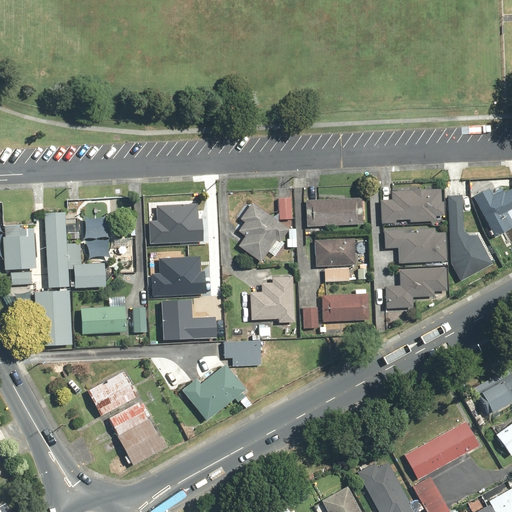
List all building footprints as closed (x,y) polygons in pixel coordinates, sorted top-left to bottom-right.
[(491,187),(472,197),(495,241),(501,238),(505,246),(511,242),(511,189),(505,193),(503,189),(494,193),(491,187)] [(391,199),(380,199),(381,224),(396,223),(396,220),(409,219),(409,223),(439,222),(439,217),(443,217),(443,202),(441,202),(441,190),(391,191),(391,199)] [(447,196),(448,258),(460,277),(491,260),(477,234),(467,234),(462,229),(460,194),(447,196)] [(361,197),(303,200),(304,226),(362,223),(361,197)] [(292,199),(278,198),(278,219),(292,219),(292,199)] [(87,214),(86,199),(65,200),(65,211),(66,233),(79,232),(78,214),(87,214)] [(149,219),(150,242),(203,239),(202,218),(197,218),(196,202),(156,204),(157,219),(149,219)] [(230,209),(241,217),(239,219),(244,222),(237,231),(245,236),(238,246),(260,262),(276,239),(279,242),(288,229),(251,203),(245,211),(234,204),(230,209)] [(79,243),(67,244),(66,233),(65,214),(65,211),(45,211),(46,286),(68,286),(68,270),(73,270),(73,287),(106,287),(105,262),(79,263),(79,243)] [(434,228),(383,229),(383,248),(398,248),(398,262),(445,262),(445,232),(434,232),(434,228)] [(296,229),(289,229),(289,239),(286,239),(286,247),(295,248),(296,229)] [(34,235),(2,236),(3,270),(35,269),(34,235)] [(353,238),(313,240),(314,266),(354,265),(353,238)] [(151,273),(153,296),(205,293),(204,272),(200,272),(199,256),(159,258),(160,273),(151,273)] [(348,268),(323,268),(324,282),(348,281),(348,268)] [(369,269),(357,269),(357,280),(369,280),(369,269)] [(399,286),(385,286),(385,309),(412,309),(412,297),(433,298),(433,291),(444,291),(444,269),(399,269),(399,286)] [(30,271),(10,273),(11,285),(31,283),(30,271)] [(260,291),(250,291),(249,319),(277,320),(277,322),(293,322),(294,276),(272,276),(271,282),(260,282),(260,291)] [(71,343),(68,290),(33,292),(35,345),(71,343)] [(347,295),(321,295),(321,321),(370,321),(370,294),(366,294),(366,290),(347,290),(347,295)] [(160,297),(161,338),(213,337),(213,315),(192,316),(191,297),(160,297)] [(123,306),(80,308),(81,334),(124,333),(123,306)] [(145,307),(132,307),(133,332),(145,332),(145,307)] [(318,307),(301,307),(302,328),(318,328),(318,307)] [(386,314),(376,314),(375,331),(386,331),(386,314)] [(259,334),(252,334),(252,340),(269,341),(269,328),(259,327),(259,334)] [(232,366),(260,366),(260,354),(268,354),(269,341),(252,340),(223,340),(223,358),(232,358),(232,366)] [(195,378),(181,390),(205,420),(234,397),(237,401),(244,395),(241,392),(245,389),(224,364),(200,384),(195,378)] [(483,382),(473,388),(488,415),(511,401),(511,397),(508,390),(511,387),(511,369),(511,367),(495,376),(493,373),(482,379),(483,382)] [(130,404),(137,400),(122,371),(86,390),(99,416),(128,400),(130,404)] [(141,402),(109,419),(132,465),(165,449),(141,402)] [(465,421),(403,455),(416,480),(478,446),(465,421)] [(511,453),(511,422),(494,435),(509,456),(511,453)] [(373,464),(357,473),(377,511),(414,511),(389,463),(376,469),(373,464)] [(430,477),(412,487),(425,511),(445,511),(448,511),(430,477)] [(510,489),(487,501),(493,511),(511,511),(511,477),(506,481),(510,489)] [(360,511),(347,486),(321,500),(326,511),(360,511)] [(490,511),(485,503),(468,511),(490,511)]
